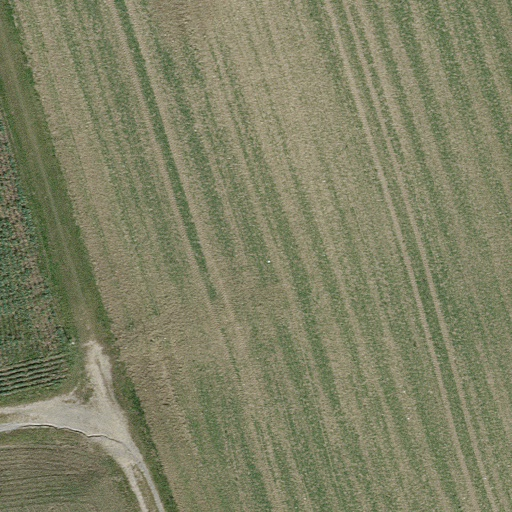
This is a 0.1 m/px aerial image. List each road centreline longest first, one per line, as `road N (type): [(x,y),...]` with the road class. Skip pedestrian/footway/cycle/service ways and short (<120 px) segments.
road 1 (track): [(107,390),(0,30)]
road 2 (track): [(156,511),(107,390)]
